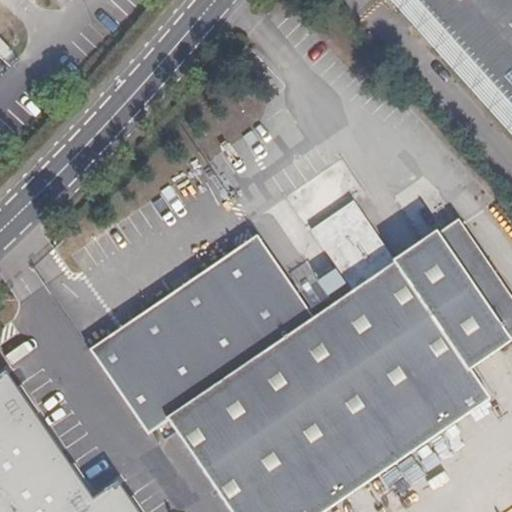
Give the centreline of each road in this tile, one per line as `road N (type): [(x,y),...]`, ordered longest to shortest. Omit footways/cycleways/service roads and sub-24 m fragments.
road 1 (unknown): [(206,511),(136,434),(67,314),(3,228)]
road 2 (unclassified): [(216,0),(0,232)]
road 3 (unknown): [(511,436),(407,511)]
